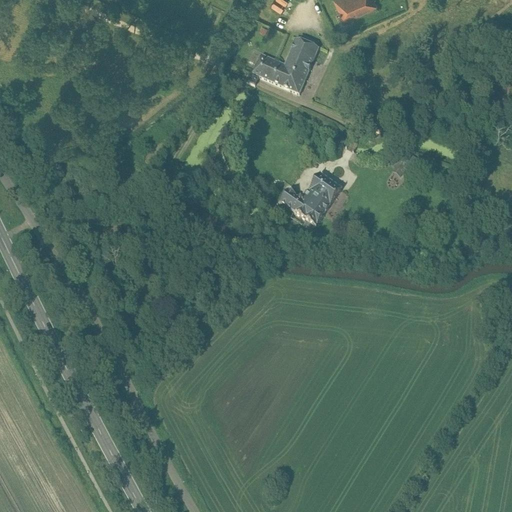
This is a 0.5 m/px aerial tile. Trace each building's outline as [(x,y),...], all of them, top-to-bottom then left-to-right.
[(333,0),(344,22),(376,8),(372,0),(333,0)] [(248,82),(247,84),(255,87),(256,85),(258,80),(259,78),(299,96),(300,95),(313,63),(319,50),(316,49),(318,43),(301,36),(298,41),(296,40),(290,53),(285,66),(262,56),(253,74),(252,75),(251,75),(250,77),(248,82)] [(399,178),(403,173),(416,181),(426,167),(401,150),(390,165),(395,169),(392,172),(399,178)] [(36,174),(44,188),(54,182),(46,168),(36,174)] [(280,204),(294,214),(307,223),(303,227),(312,233),(315,228),(316,229),(342,191),(320,176),(303,200),(301,199),(299,200),(295,198),(296,197),(289,192),(280,204)] [(435,245),(437,233),(417,231),(416,243),(435,245)]
